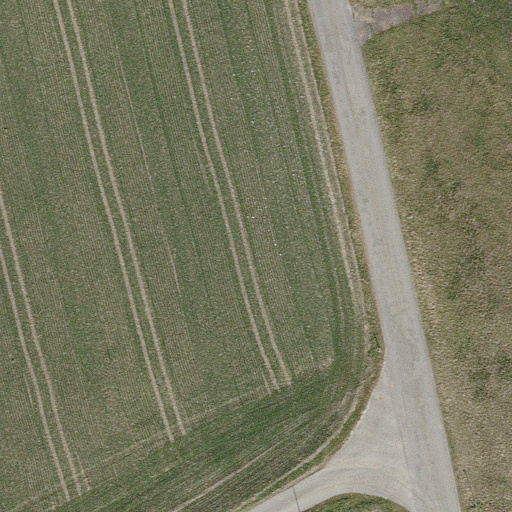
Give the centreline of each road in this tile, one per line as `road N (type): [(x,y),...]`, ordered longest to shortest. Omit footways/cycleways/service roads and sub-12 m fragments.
road 1 (unclassified): [(423,423),(320,0)]
road 2 (unclassified): [(423,423),(278,511)]
